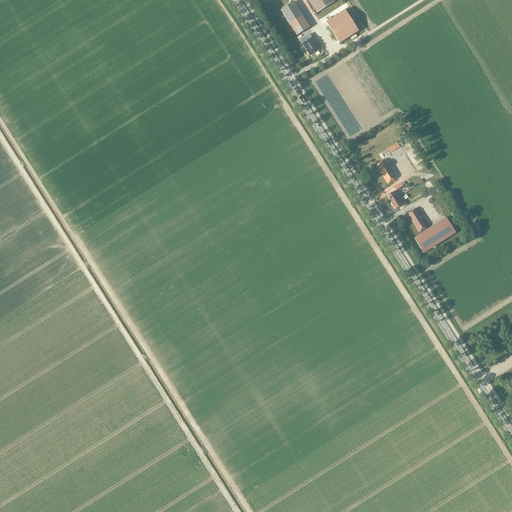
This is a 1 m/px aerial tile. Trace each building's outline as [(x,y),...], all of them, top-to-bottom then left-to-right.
[(290,0),(280,6),(294,33),(308,25),(293,0),(290,0)] [(308,0),(317,13),(335,2),(333,0),(308,0)] [(359,32),(352,20),(345,10),(326,23),(340,44),(359,32)] [(310,38),(302,44),(310,56),(311,55),(312,57),(315,55),(314,53),(318,51),(316,47),(317,47),(315,43),(314,44),(310,38)] [(391,153),(400,147),(397,142),(388,148),(391,153)] [(387,184),(396,178),(384,160),(376,165),(387,184)] [(397,192),(404,188),(404,187),(406,185),(403,182),(401,183),(394,187),(397,192)] [(399,198),(398,195),(395,191),(387,196),(391,203),(399,198)] [(402,201),(401,200),(399,198),(391,203),(395,210),(402,205),(403,207),(407,205),(403,200),(402,201)] [(419,233),(427,227),(415,209),(407,214),(419,233)] [(446,218),(414,238),(424,253),(456,233),(446,218)]
